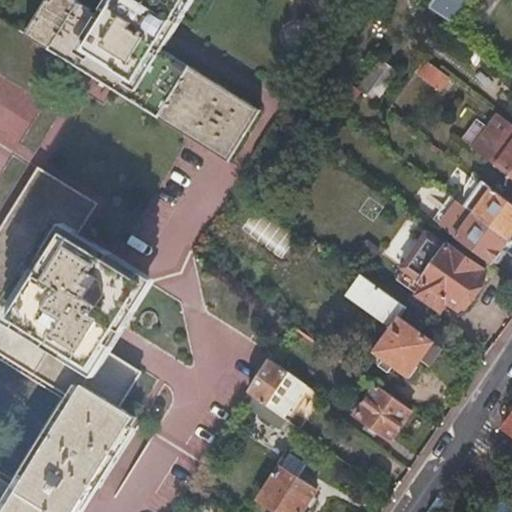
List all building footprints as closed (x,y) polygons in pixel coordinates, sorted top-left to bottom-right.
[(47,0),(27,31),(46,43),(72,0),(47,0)] [(84,0),(72,0),(46,43),(156,115),(190,63),(159,44),(187,0),(115,0),(105,17),(93,10),(95,7),(84,0)] [(435,0),(438,11),(451,19),(463,0),(435,0)] [(355,89),(374,104),(395,75),(375,60),(355,89)] [(190,63),(156,115),(228,162),(261,110),(190,63)] [(424,79),(439,90),(447,79),(432,68),(424,79)] [(511,180),(511,126),(498,117),(473,152),(511,180)] [(148,281),(75,236),(96,203),(40,168),(0,232),(0,511),(75,511),(135,416),(120,405),(141,372),(106,350),(148,281)] [(339,170),(313,205),(338,224),(364,189),(339,170)] [(446,185),(468,195),(474,182),(453,172),(446,185)] [(511,229),(511,205),(485,185),(477,196),(474,193),(470,194),(461,205),(504,237),(511,229)] [(498,245),(504,237),(461,205),(461,206),(448,197),(431,220),(446,231),(445,232),(490,264),(502,248),(498,245)] [(276,260),(291,246),(257,210),(242,224),(276,260)] [(457,310),(484,273),(446,245),(445,247),(442,245),(442,244),(441,243),(440,244),(428,234),(426,232),(425,234),(426,234),(417,246),(416,246),(415,248),(416,248),(412,254),(411,253),(410,254),(411,255),(402,267),(401,266),(401,268),(402,269),(415,278),(415,279),(416,280),(417,279),(419,281),(418,283),(422,285),(421,286),(422,287),(417,293),(416,293),(415,295),(417,296),(417,295),(437,310),(438,312),(440,309),(446,313),(451,306),(457,310)] [(368,360),(389,375),(395,367),(408,377),(420,360),(428,365),(440,349),(399,318),(405,309),(360,276),(346,296),(392,326),(368,360)] [(248,393),(280,416),(304,384),(269,359),(248,393)] [(410,412),(411,411),(376,385),(355,417),(389,441),(410,412)] [(281,465),(298,477),(306,464),(290,453),(286,458),(282,455),(277,463),(281,465)] [(298,477),(281,465),(276,473),(274,472),(273,473),(275,475),(259,498),(279,511),(300,511),(316,489),(298,477)]
